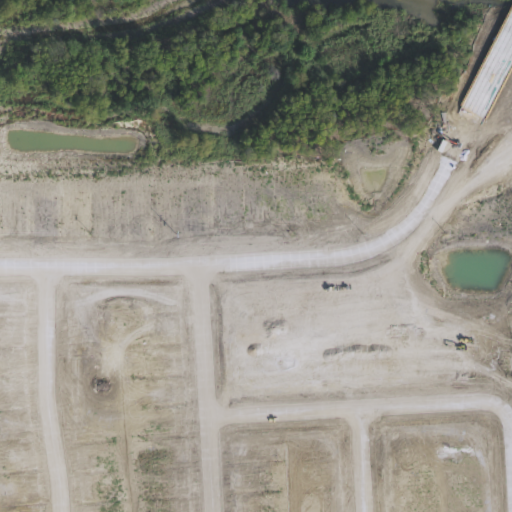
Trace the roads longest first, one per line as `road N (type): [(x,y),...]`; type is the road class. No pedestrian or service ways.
road 1 (residential): [(0,272),(350,254),(388,242),(408,223),(462,139)]
road 2 (residential): [(509,511),(504,433),(494,411),(377,410),(203,424)]
road 3 (residential): [(192,268),(207,511)]
road 4 (residential): [(42,272),(43,383),(60,511)]
